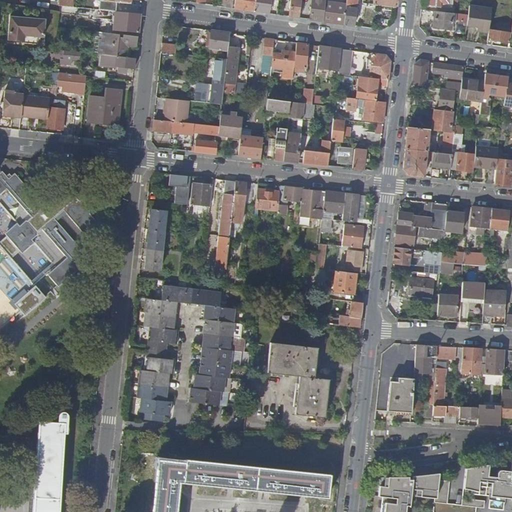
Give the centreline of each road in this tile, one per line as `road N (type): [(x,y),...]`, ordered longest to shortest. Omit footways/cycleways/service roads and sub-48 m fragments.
road 1 (residential): [(97,511),(135,156)]
road 2 (residential): [(151,9),(404,45)]
road 3 (residential): [(388,183),(135,156)]
road 4 (residential): [(371,331),(388,183)]
road 5 (residential): [(360,456),(507,437)]
road 6 (residential): [(135,156),(151,9)]
road 7 (residential): [(371,331),(511,339)]
road 8 (residential): [(388,183),(404,45)]
road 9 (residential): [(0,141),(135,156)]
road 10 (residential): [(360,456),(371,331)]
road 11 (residential): [(511,197),(388,183)]
